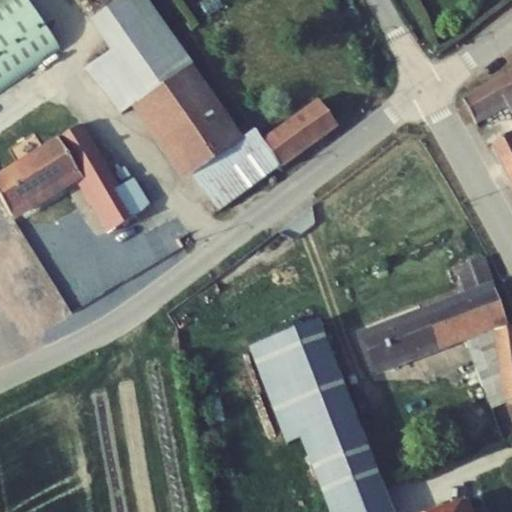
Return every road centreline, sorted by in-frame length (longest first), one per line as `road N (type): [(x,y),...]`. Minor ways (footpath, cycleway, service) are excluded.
road 1 (unclassified): [(0,381),(152,296),(427,87)]
road 2 (tertiary): [(427,87),(511,237)]
